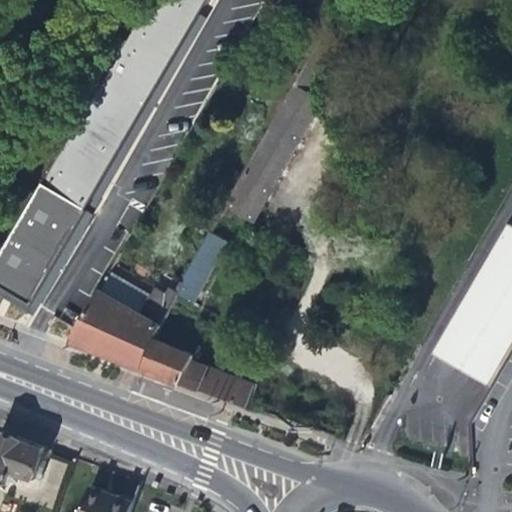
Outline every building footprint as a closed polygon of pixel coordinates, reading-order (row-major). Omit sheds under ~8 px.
[(208,0),(151,0),(44,182),(17,228),(5,248),(0,256),(0,281),(11,288),(32,300),(208,0)] [(328,68),(338,50),(320,40),(226,204),(255,220),(324,100),(322,99),(336,73),(328,68)] [(493,385),(505,364),(511,352),(511,222),(510,221),(435,352),(462,367),(493,385)] [(229,242),(211,231),(184,284),(180,291),(178,295),(195,304),(229,242)] [(226,264),(212,292),(235,304),(249,275),(226,264)] [(100,289),(71,341),(110,356),(144,369),(158,339),(178,295),(180,291),(170,287),(167,292),(157,287),(141,312),(100,289)] [(227,320),(235,304),(212,292),(204,309),(214,314),(227,320)] [(196,354),(158,339),(144,369),(173,380),(249,408),(257,386),(210,368),(211,367),(194,360),(196,354)] [(0,445),(0,476),(11,481),(15,469),(36,477),(46,448),(32,443),(5,433),(0,445)] [(130,511),(134,504),(112,497),(89,489),(81,511),(130,511)]
